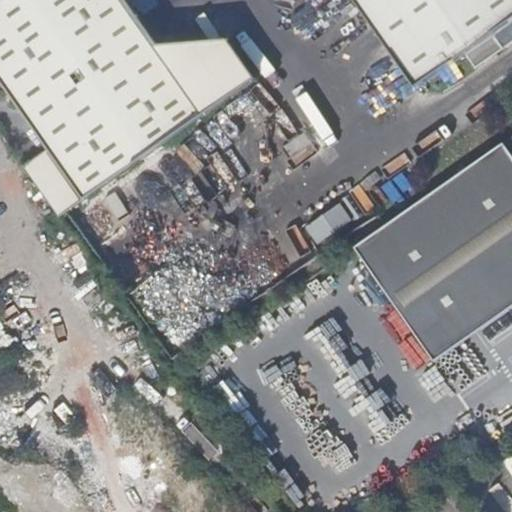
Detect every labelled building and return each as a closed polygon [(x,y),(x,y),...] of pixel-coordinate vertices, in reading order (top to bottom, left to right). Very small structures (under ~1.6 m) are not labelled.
[(24,168),(61,219),(213,110),(160,39),(132,0),(0,0),(0,84),(46,150),(24,168)] [(511,0),(355,0),(417,85),(511,15),(511,0)] [(160,39),(213,110),(257,79),(227,41),(160,39)] [(511,128),(353,246),(435,358),(511,302),(511,128)] [(318,245),(352,218),(339,201),(305,228),(318,245)] [(0,324),(0,351),(14,337),(0,324)]
